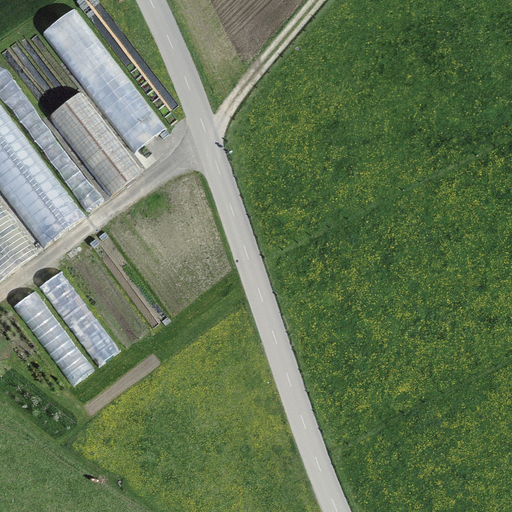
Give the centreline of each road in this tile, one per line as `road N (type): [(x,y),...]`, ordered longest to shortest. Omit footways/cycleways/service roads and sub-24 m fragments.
road 1 (tertiary): [(337,511),(187,80),(150,0)]
road 2 (track): [(329,0),(208,140)]
